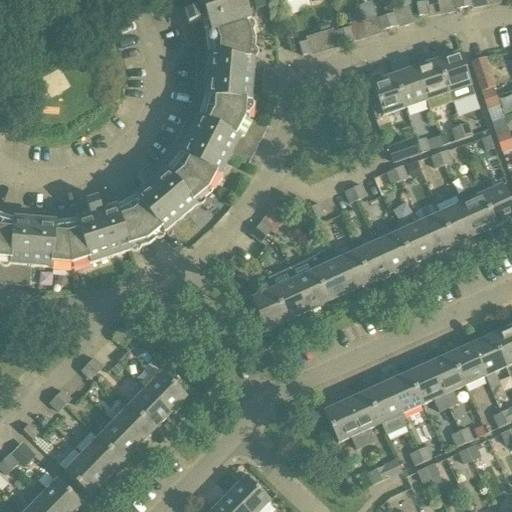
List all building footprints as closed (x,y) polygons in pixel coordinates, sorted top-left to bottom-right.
[(131,216),(120,220),(118,214),(117,214),(115,210),(114,210),(116,214),(103,219),(97,200),(85,203),(92,222),(77,227),(66,229),(55,230),(55,229),(13,226),(12,227),(0,223),(0,285),(29,288),(31,269),(52,271),(52,266),(71,267),(88,262),(90,266),(107,261),(113,259),(131,253),(129,248),(146,243),(160,231),(164,235),(178,223),(182,219),(197,207),(193,204),(208,192),(216,175),(220,178),(230,159),(247,168),(268,128),(244,121),(245,103),(250,103),(252,85),(252,79),(254,60),(249,60),(251,42),(245,24),(250,23),(244,5),(242,0),(199,0),(202,9),(184,14),(188,26),(206,20),(210,35),(216,34),(219,45),(218,57),(213,57),(209,100),(215,100),(214,112),(208,123),(203,120),(183,159),(184,159),(170,176),(158,186),(146,172),(137,179),(149,193),(139,202),(136,198),(135,198),(137,202),(137,203),(141,208),(131,216)] [(254,0),(257,11),(266,8),(263,0),(254,0)] [(463,10),(461,0),(452,0),(455,11),(463,10)] [(470,0),(461,0),(463,10),(472,8),(470,0)] [(418,18),(427,16),(424,3),(416,5),(418,18)] [(393,15),(385,17),(389,30),(397,27),(393,15)] [(389,30),(385,17),(377,20),(381,33),(389,30)] [(350,29),(341,31),(345,44),(354,41),(350,29)] [(345,44),(341,31),(334,34),(338,46),(345,44)] [(298,45),(300,50),(302,58),(310,55),(306,42),(298,45)] [(474,97),(460,54),(437,62),(448,95),(451,105),(474,97)] [(484,59),(471,64),(481,93),(494,89),(484,59)] [(437,62),(414,70),(426,103),(429,112),(451,105),(448,95),(437,62)] [(271,96),(273,71),(264,70),(262,95),(271,96)] [(414,70),(393,77),(405,110),(426,103),(414,70)] [(405,110),(393,77),(371,85),(383,118),(405,110)] [(484,102),(496,98),(494,90),(481,94),(484,102)] [(496,98),(484,102),(487,111),(499,106),(496,98)] [(468,125),(459,128),(463,140),(472,137),(468,125)] [(463,140),(459,128),(449,131),(454,144),(463,140)] [(498,145),(511,141),(508,133),(496,138),(498,145)] [(423,137),(415,140),(420,156),(429,153),(423,137)] [(481,141),(486,153),(494,150),(490,138),(481,141)] [(420,156),(415,140),(405,143),(407,147),(389,153),(394,165),(420,156)] [(511,144),(511,141),(498,145),(502,155),(511,150),(511,144)] [(447,153),(439,156),(443,168),(451,165),(447,153)] [(439,156),(431,158),(435,171),(443,168),(439,156)] [(416,163),(406,168),(412,181),(422,176),(416,163)] [(402,168),(394,172),(399,184),(407,180),(402,168)] [(399,184),(394,172),(386,175),(391,187),(399,184)] [(360,187),(352,190),(358,202),(366,199),(360,187)] [(481,197),(495,228),(511,220),(511,207),(503,187),(481,197)] [(358,202),(352,190),(345,194),(350,206),(358,202)] [(295,203),(293,202),(284,195),(279,201),(289,210),(295,203)] [(481,197),(460,206),(474,238),(495,228),(481,197)] [(319,206),(318,206),(311,209),(316,221),(324,218),(319,206)] [(474,238),(460,206),(439,215),(454,247),(474,238)] [(439,215),(418,225),(433,257),(454,247),(439,215)] [(256,230),(266,238),(272,232),(261,223),(256,230)] [(283,224),(274,236),(281,243),(298,235),(283,224)] [(433,257),(418,225),(397,234),(412,266),(433,257)] [(266,238),(256,230),(251,237),(261,245),(266,238)] [(412,266),(397,234),(377,244),(391,276),(412,266)] [(377,244),(356,253),(370,285),(391,276),(377,244)] [(356,253),(335,263),(349,294),(370,285),(356,253)] [(233,259),(228,266),(238,274),(243,267),(233,259)] [(309,260),(288,269),(308,313),(328,304),(314,272),(309,260)] [(349,294),(335,263),(314,272),(328,304),(349,294)] [(288,269),(267,279),(272,291),(287,323),(308,313),(288,269)] [(243,273),(232,278),(238,292),(249,287),(243,273)] [(287,323),(272,291),(251,301),(265,333),(287,323)] [(125,327),(119,333),(120,334),(129,342),(135,337),(125,327)] [(511,329),(511,328),(490,338),(505,370),(511,366),(511,329)] [(129,342),(120,334),(119,335),(114,340),(123,349),(129,342)] [(490,338),(470,347),(484,379),(485,379),(490,391),(500,387),(494,374),(505,370),(490,338)] [(484,379),(470,347),(449,357),(463,389),(484,379)] [(463,389),(449,357),(428,366),(447,411),(458,406),(453,393),(463,389)] [(93,361),(87,367),(96,376),(102,370),(93,361)] [(117,365),(110,372),(116,379),(123,371),(117,365)] [(447,411),(428,366),(407,376),(421,408),(433,402),(438,415),(447,411)] [(96,376),(87,367),(81,373),(90,382),(96,376)] [(162,374),(145,391),(170,416),(187,399),(162,374)] [(407,376),(386,385),(401,417),(421,408),(407,376)] [(386,385),(365,395),(380,426),(385,438),(406,428),(401,417),(386,385)] [(145,391),(129,408),(154,432),(170,416),(145,391)] [(55,399),(65,408),(71,402),(61,393),(55,399)] [(365,395),(345,404),(365,448),(374,443),(369,431),(380,426),(365,395)] [(65,408),(55,399),(49,405),(58,415),(65,408)] [(365,448),(345,404),(323,414),(338,445),(350,440),(356,452),(365,448)] [(154,432),(129,408),(113,424),(138,448),(154,432)] [(509,411),(500,414),(506,427),(511,424),(511,408),(508,410),(509,411)] [(506,427),(500,414),(492,418),(498,431),(506,427)] [(113,424),(97,440),(122,465),(138,448),(113,424)] [(23,433),(32,442),(38,436),(29,426),(23,433)] [(458,434),(464,446),(473,442),(467,430),(458,434)] [(511,445),(511,442),(508,433),(500,436),(505,448),(511,445)] [(464,446),(458,434),(450,438),(455,450),(464,446)] [(122,465),(97,440),(81,457),(106,481),(122,465)] [(18,465),(24,471),(36,458),(22,445),(10,457),(18,465)] [(475,447),(466,451),(472,463),(480,459),(475,447)] [(425,449),(417,453),(422,465),(431,461),(425,449)] [(472,463),(466,451),(457,455),(463,467),(472,463)] [(422,465),(417,453),(410,456),(415,468),(422,465)] [(9,456),(3,462),(13,471),(18,465),(10,457),(9,456)] [(106,481),(81,457),(65,474),(89,498),(106,481)] [(13,471),(3,462),(0,465),(0,471),(6,478),(13,471)] [(396,462),(375,472),(381,484),(402,474),(396,462)] [(425,470),(430,481),(439,478),(434,467),(425,470)] [(430,481),(425,470),(417,474),(422,485),(430,481)] [(381,484),(375,472),(368,475),(373,487),(381,484)] [(245,478),(228,496),(243,511),(261,511),(270,503),(245,478)] [(40,499),(54,511),(75,511),(82,506),(57,482),(40,499)] [(243,511),(228,496),(212,511),(243,511)] [(54,511),(40,499),(27,511),(54,511)]
